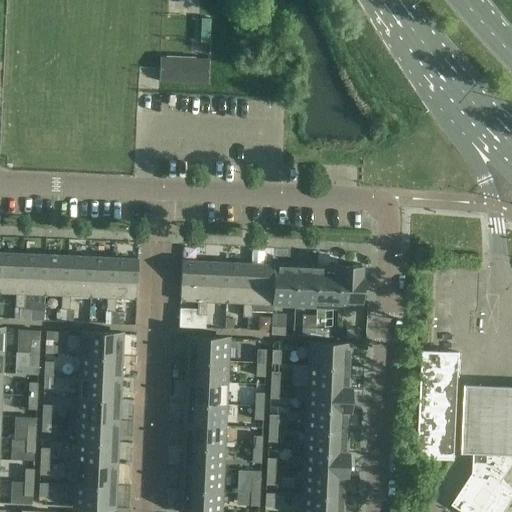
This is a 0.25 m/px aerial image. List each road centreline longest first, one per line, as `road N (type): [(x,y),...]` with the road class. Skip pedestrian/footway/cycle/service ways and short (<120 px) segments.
road 1 (residential): [(149,511),(164,191)]
road 2 (residential): [(379,511),(383,201)]
road 3 (residential): [(164,191),(383,201)]
road 4 (secondary): [(387,0),(468,108),(511,151)]
road 5 (residential): [(0,183),(164,191)]
